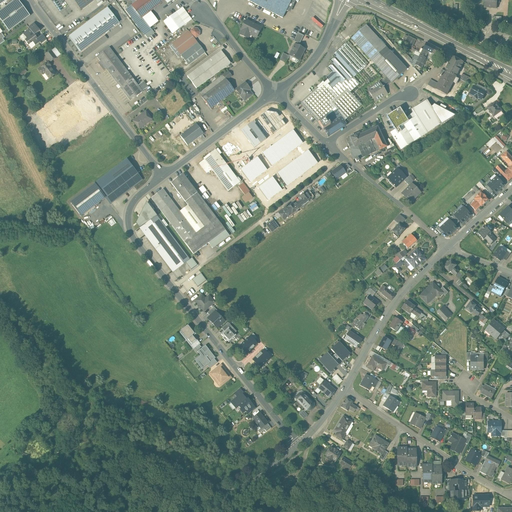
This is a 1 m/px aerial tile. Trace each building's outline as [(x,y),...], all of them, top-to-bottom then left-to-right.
[(0,19),(9,32),(30,16),(18,0),(14,0),(0,10),(0,19)] [(74,0),(76,2),(76,3),(78,5),(78,6),(79,6),(81,9),(82,9),(81,9),(85,6),(86,6),(85,6),(89,3),(90,3),(89,3),(93,0),(94,0),(93,0),(105,0),(106,1),(107,1),(106,1),(107,0),(74,0)] [(125,10),(148,39),(154,33),(143,18),(165,0),(134,0),(136,2),(125,10)] [(295,0),(246,0),(283,18),(286,11),(289,13),(295,0)] [(107,7),(69,37),(80,52),(119,23),(107,7)] [(172,34),(181,27),(185,25),(176,13),(163,22),(172,34)] [(252,35),(258,38),(264,27),(246,18),(238,34),(249,40),(252,35)] [(34,23),(28,27),(29,29),(23,34),(27,39),(25,40),(28,45),(29,45),(31,48),(35,45),(40,42),(41,44),(46,40),(43,34),(39,37),(37,33),(40,31),(34,23)] [(352,39),(387,78),(391,82),(406,69),(366,25),(352,39)] [(193,38),(194,37),(196,37),(199,35),(199,32),(197,29),(194,29),(191,31),(191,32),(190,33),(193,38)] [(205,53),(191,35),(188,31),(172,43),(188,65),(205,53)] [(303,36),(298,33),(294,40),(300,43),(303,36)] [(405,42),(407,43),(412,47),(416,40),(408,36),(405,42)] [(434,47),(432,46),(426,43),(421,54),(426,56),(428,52),(431,54),(434,47)] [(305,49),(295,44),(290,54),(293,56),(291,60),(297,63),(305,49)] [(429,57),(430,58),(434,60),(436,56),(437,56),(440,50),(434,47),(431,54),(429,57)] [(55,48),(50,51),(56,58),(60,55),(55,48)] [(138,86),(109,48),(97,57),(100,61),(98,63),(100,67),(103,65),(130,101),(142,92),(142,91),(148,87),(143,82),(138,86)] [(349,82),(355,76),(358,73),(338,50),(333,55),(335,57),(332,60),(330,62),(332,64),(328,68),(332,73),(326,78),(330,82),(327,84),(332,89),(340,82),(342,84),(347,79),(347,80),(349,82)] [(50,51),(45,55),(51,62),(56,58),(50,51)] [(221,51),(187,76),(196,89),(230,63),(221,51)] [(289,57),(282,54),(279,60),(286,64),(289,57)] [(424,64),(425,61),(424,60),(426,57),(426,56),(421,54),(420,54),(418,58),(415,56),(414,57),(412,60),(414,63),(416,65),(416,66),(421,68),(423,64),(424,64)] [(405,58),(410,63),(411,64),(411,65),(413,63),(412,61),(412,60),(407,56),(405,58)] [(447,94),(453,82),(457,74),(458,73),(463,63),(464,62),(463,62),(462,61),(461,61),(452,56),(452,57),(451,59),(450,61),(445,71),(442,70),(439,74),(440,74),(439,74),(441,76),(442,77),(440,81),(435,89),(439,91),(440,92),(446,95),(447,94)] [(48,63),(43,66),(43,67),(39,70),(43,75),(45,73),(49,79),(55,74),(50,67),(50,66),(48,63)] [(228,71),(222,76),(225,79),(227,81),(232,77),(228,71)] [(469,78),(463,75),(463,74),(458,72),(458,73),(456,77),(457,77),(460,79),(467,82),(471,79),(469,78)] [(330,82),(326,78),(297,105),(313,121),(337,97),(330,90),(331,89),(327,84),(330,82)] [(340,82),(339,83),(332,89),(331,89),(330,90),(337,97),(346,89),(349,92),(359,84),(359,83),(353,78),(349,82),(347,80),(342,84),(340,82)] [(383,88),(387,85),(391,83),(391,82),(387,78),(380,82),(383,88)] [(225,79),(201,97),(210,109),(235,91),(227,81),(225,79)] [(430,80),(428,84),(427,85),(428,85),(435,89),(438,84),(430,80)] [(383,88),(383,87),(380,82),(368,90),(375,102),(387,94),(383,88)] [(250,90),(245,83),(236,90),(244,101),(253,95),(249,90),(250,90)] [(486,89),(478,85),(477,85),(476,87),(475,87),(474,86),(474,87),(470,93),(470,94),(475,96),(475,97),(481,99),(482,99),(484,95),(483,94),(484,92),(485,93),(485,92),(487,89),(486,89)] [(486,94),(490,96),(493,94),(493,93),(491,90),(487,88),(486,89),(487,89),(485,92),(486,94)] [(65,134),(67,137),(100,114),(82,89),(69,98),(71,101),(45,119),(50,125),(47,127),(56,140),(65,134)] [(87,97),(91,102),(96,99),(92,94),(87,97)] [(412,110),(417,117),(427,133),(428,132),(442,124),(440,122),(427,100),(412,110)] [(501,111),(499,107),(495,103),(495,102),(492,105),(492,104),(489,107),(487,108),(491,114),(492,114),(493,116),(494,117),(502,111),(501,111)] [(436,104),(431,107),(439,120),(440,121),(440,122),(442,124),(446,121),(447,121),(440,111),(440,110),(436,104)] [(408,122),(406,118),(399,108),(386,117),(394,130),(408,122)] [(336,110),(322,120),(318,122),(328,136),(345,125),(346,125),(336,110)] [(146,112),(133,121),(139,129),(152,120),(146,112)] [(266,112),(260,116),(273,133),(284,125),(276,113),(266,112)] [(416,116),(413,112),(406,118),(408,122),(416,116)] [(427,133),(417,117),(416,116),(403,125),(413,142),(414,142),(427,133)] [(265,139),(253,122),(241,131),(254,148),(265,139)] [(196,124),(180,136),(187,146),(203,134),(196,124)] [(413,142),(407,132),(403,125),(390,133),(401,150),(413,142)] [(386,147),(377,127),(359,135),(359,134),(350,138),(346,140),(351,152),(350,153),(353,160),(355,159),(355,160),(358,159),(358,160),(386,147)] [(262,153),(272,166),(302,143),(293,130),(262,153)] [(503,148),(505,146),(496,136),(493,139),(496,142),(503,149),(503,148)] [(490,148),(496,142),(493,139),(493,138),(486,145),(490,148)] [(215,150),(207,156),(204,159),(228,191),(239,182),(215,150)] [(277,174),(287,186),(318,163),(308,151),(277,174)] [(511,158),(507,153),(502,157),(511,167),(508,169),(511,172),(511,158)] [(266,170),(257,158),(240,171),(249,183),(266,170)] [(142,179),(127,160),(96,183),(111,203),(142,179)] [(210,167),(208,165),(204,160),(199,164),(205,171),(210,167)] [(497,168),(508,181),(511,177),(511,172),(508,169),(506,171),(506,170),(505,171),(500,165),(497,168)] [(331,172),(336,180),(345,173),(340,166),(331,172)] [(387,179),(389,180),(389,181),(395,187),(405,178),(405,177),(397,169),(392,174),(393,175),(390,178),(389,179),(388,177),(387,179)] [(197,193),(183,174),(171,183),(185,202),(197,193)] [(504,185),(497,177),(492,181),(500,189),(504,185)] [(281,190),(272,178),(258,189),(267,201),(281,190)] [(492,181),(487,185),(495,194),(500,189),(492,181)] [(238,186),(244,195),(245,195),(250,192),(243,183),(238,186)] [(94,184),(70,202),(81,217),(105,198),(95,184),(94,184)] [(402,194),(407,199),(410,202),(410,203),(411,202),(410,201),(410,200),(413,198),(414,197),(415,198),(420,193),(412,185),(412,184),(402,194)] [(180,212),(163,189),(151,198),(184,242),(196,233),(180,212)] [(309,197),(306,192),(299,197),(301,199),(297,202),(301,208),(309,202),(308,201),(311,199),(309,197)] [(216,218),(197,193),(185,202),(188,206),(204,227),(216,218)] [(482,206),(488,201),(489,200),(486,198),(486,197),(484,195),(482,193),(475,199),(476,200),(471,205),(475,211),(476,211),(477,210),(481,206),(482,206)] [(286,207),(278,213),(284,220),(291,214),(292,215),(301,208),(297,202),(294,205),(293,203),(287,208),(286,207)] [(204,227),(188,206),(180,212),(196,233),(204,227)] [(471,215),(464,206),(459,211),(467,219),(471,215)] [(511,210),(510,209),(508,207),(499,215),(506,223),(507,223),(511,218),(511,210)] [(459,211),(454,215),(462,224),(467,219),(459,211)] [(190,259),(156,215),(139,228),(173,272),(190,259)] [(216,218),(204,227),(196,233),(184,242),(193,254),(225,230),(216,218)] [(456,227),(449,218),(444,223),(452,231),(456,227)] [(279,227),(273,219),(266,225),(272,233),(279,227)] [(444,223),(439,227),(447,235),(452,231),(444,223)] [(404,229),(403,228),(399,224),(393,231),(398,236),(404,229)] [(495,239),(493,236),(492,236),(490,234),(491,233),(485,226),(478,233),(484,240),(484,239),(485,238),(490,244),(495,239)] [(225,230),(208,243),(212,248),(229,236),(225,230)] [(411,235),(407,238),(402,243),(407,249),(416,241),(411,235)] [(501,261),(502,258),(506,253),(499,248),(493,256),(501,261)] [(406,259),(407,260),(408,260),(414,268),(415,268),(425,260),(416,250),(406,259)] [(507,251),(506,253),(502,258),(505,261),(510,253),(507,251)] [(400,260),(403,258),(405,255),(402,252),(397,256),(397,257),(400,260)] [(449,263),(448,262),(446,263),(446,264),(444,267),(449,273),(451,271),(455,276),(460,272),(455,267),(456,266),(451,260),(449,263)] [(455,276),(456,277),(459,280),(464,275),(461,271),(460,272),(459,272),(455,276)] [(191,280),(197,287),(206,280),(200,273),(191,280)] [(499,275),(496,281),(490,292),(498,296),(507,280),(499,275)] [(433,283),(424,291),(419,296),(427,304),(428,304),(426,302),(436,293),(439,297),(443,293),(433,283)] [(395,295),(392,293),(386,287),(381,293),(390,301),(395,295)] [(440,290),(441,290),(441,291),(443,293),(445,296),(448,293),(443,287),(440,290)] [(369,288),(369,289),(365,294),(368,297),(368,296),(369,296),(372,298),(375,293),(369,288)] [(210,297),(206,300),(202,295),(195,301),(204,311),(204,310),(204,311),(214,302),(210,297)] [(369,296),(365,300),(364,301),(369,305),(368,307),(372,310),(377,303),(369,296)] [(409,315),(409,314),(410,314),(411,313),(413,314),(416,310),(414,308),(414,307),(406,301),(401,308),(406,312),(405,313),(409,315)] [(471,302),(466,308),(465,309),(471,313),(471,312),(478,317),(482,311),(475,307),(476,305),(471,302)] [(445,321),(449,317),(451,315),(443,306),(437,312),(445,321)] [(214,307),(212,309),(207,313),(210,316),(215,311),(216,312),(217,311),(214,307)] [(215,311),(210,316),(207,318),(217,328),(224,321),(215,311)] [(365,324),(364,323),(363,323),(368,317),(364,314),(355,327),(359,330),(361,326),(363,327),(365,324)] [(397,332),(396,333),(400,335),(401,335),(404,330),(404,328),(400,326),(402,323),(399,320),(398,322),(394,320),(389,327),(397,332)] [(505,330),(499,325),(494,321),(487,329),(497,338),(505,330)] [(228,322),(222,328),(221,329),(224,331),(228,327),(229,327),(231,325),(230,325),(228,322)] [(410,329),(413,330),(413,331),(418,334),(420,331),(413,325),(410,329)] [(197,341),(196,339),(194,336),(196,334),(190,326),(182,332),(185,336),(184,337),(189,343),(190,342),(192,345),(197,341)] [(229,342),(230,341),(236,336),(236,335),(228,327),(222,334),(221,334),(224,337),(223,338),(226,341),(227,340),(229,342)] [(354,334),(353,334),(349,331),(346,336),(344,340),(356,348),(358,344),(359,345),(362,340),(357,337),(357,336),(354,334)] [(383,338),(378,347),(385,351),(391,342),(383,338)] [(200,344),(197,341),(192,345),(193,346),(192,347),(193,349),(193,350),(200,344)] [(339,343),(331,350),(334,353),(335,353),(335,354),(331,358),(330,357),(327,353),(319,361),(330,372),(337,366),(334,362),(339,358),(342,361),(349,354),(339,343)] [(210,352),(205,346),(198,352),(197,352),(198,352),(199,351),(203,357),(199,360),(200,360),(198,362),(202,367),(202,368),(201,369),(202,369),(214,359),(211,355),(210,354),(209,353),(210,352)] [(511,348),(508,346),(507,346),(503,352),(511,357),(511,354),(511,348)] [(386,364),(375,358),(373,356),(366,367),(371,370),(373,366),(382,371),(386,364)] [(221,365),(219,367),(212,373),(214,375),(214,376),(213,377),(218,383),(219,382),(221,385),(228,380),(229,379),(226,374),(227,373),(221,365)] [(336,374),(332,378),(338,384),(342,381),(336,374)] [(374,388),(378,382),(366,375),(360,385),(369,390),(372,391),(374,388)] [(329,398),(330,397),(331,397),(336,390),(324,381),(324,380),(324,381),(320,385),(316,382),(314,385),(317,388),(318,388),(329,398)] [(427,396),(431,396),(435,396),(435,383),(423,382),(422,382),(422,390),(427,390),(427,396)] [(480,393),(481,394),(482,394),(491,399),(496,390),(485,385),(480,393)] [(458,407),(458,403),(458,392),(442,392),(443,401),(451,401),(451,407),(458,407)] [(314,403),(304,393),(301,396),(300,395),(299,396),(300,397),(297,400),(306,410),(307,410),(314,403)] [(248,409),(251,406),(252,405),(253,405),(248,399),(245,401),(244,399),(244,397),(244,396),(242,394),(231,402),(236,409),(239,406),(241,409),(240,410),(242,413),(245,411),(248,414),(250,412),(248,409)] [(399,402),(395,399),(394,399),(390,396),(383,406),(391,412),(395,406),(396,407),(399,402)] [(346,399),(343,403),(340,407),(347,411),(348,410),(354,413),(357,407),(352,404),(353,403),(346,399)] [(307,415),(304,412),(304,411),(303,410),(299,415),(303,419),(307,415)] [(259,413),(253,418),(255,421),(255,422),(258,426),(259,426),(261,429),(262,428),(267,423),(259,413)] [(420,429),(421,426),(425,418),(415,413),(413,418),(414,418),(411,425),(420,429)] [(335,430),(337,432),(335,436),(342,440),(345,435),(344,434),(352,422),(343,417),(335,430)] [(487,433),(490,433),(494,433),(494,437),(499,437),(499,433),(501,433),(501,422),(488,422),(487,422),(487,433)] [(445,431),(436,427),(430,438),(439,442),(445,431)] [(465,440),(452,434),(451,433),(450,437),(449,437),(448,439),(449,439),(448,441),(452,443),(449,449),(459,454),(465,440)] [(372,449),(377,452),(381,454),(387,444),(375,436),(371,443),(374,445),(372,449)] [(343,447),(344,447),(348,450),(352,444),(347,441),(343,447)] [(326,458),(327,459),(331,462),(333,460),(335,461),(340,454),(337,451),(334,449),(333,449),(330,447),(325,455),(328,456),(326,458)] [(406,466),(406,460),(406,449),(407,449),(406,447),(397,448),(397,456),(397,466),(406,466)] [(416,449),(415,449),(406,449),(407,466),(406,466),(406,467),(416,467),(416,449)] [(381,454),(380,455),(379,458),(383,460),(388,453),(384,450),(381,454)] [(481,455),(470,450),(465,461),(475,466),(480,456),(481,455)] [(491,464),(486,475),(492,478),(494,474),(493,473),(496,467),(497,467),(500,462),(487,456),(486,458),(485,461),(491,464)] [(343,458),(342,459),(339,463),(349,469),(352,464),(343,458)] [(480,472),(486,475),(491,464),(485,461),(480,472)] [(422,465),(422,475),(422,483),(432,483),(431,466),(432,466),(432,465),(422,465)] [(441,466),(434,466),(432,466),(432,483),(431,483),(432,485),(441,484),(441,466)] [(511,479),(511,469),(508,467),(501,480),(509,484),(511,479)] [(458,480),(455,480),(450,480),(450,486),(447,486),(447,498),(449,498),(449,500),(455,500),(455,486),(456,486),(456,484),(458,483),(458,480)] [(464,481),(459,481),(458,481),(458,492),(456,492),(457,500),(463,500),(463,498),(466,498),(466,484),(464,484),(464,481)] [(481,511),(480,507),(489,507),(489,505),(489,498),(489,496),(472,496),(472,507),(473,507),(473,511),(481,511)]
